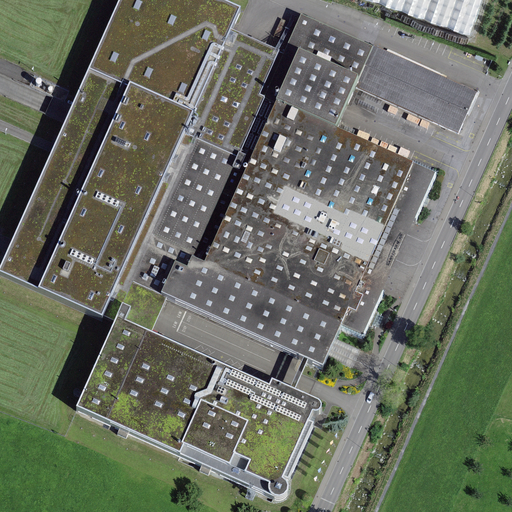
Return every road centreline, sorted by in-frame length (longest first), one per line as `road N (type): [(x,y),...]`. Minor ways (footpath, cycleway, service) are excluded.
road 1 (tertiary): [(511,91),(322,511)]
road 2 (unknown): [(368,410),(186,326)]
